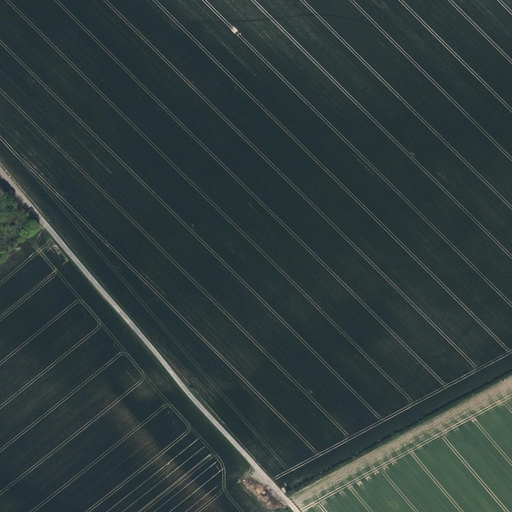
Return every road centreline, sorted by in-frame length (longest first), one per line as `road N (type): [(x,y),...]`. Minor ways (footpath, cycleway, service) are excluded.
road 1 (track): [(112,304),(298,511)]
road 2 (unclassified): [(0,172),(112,304)]
